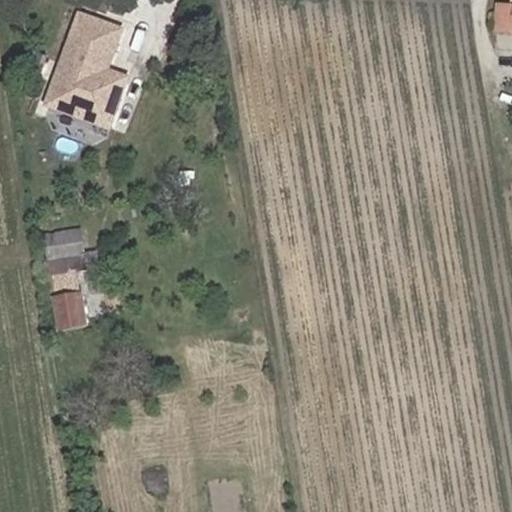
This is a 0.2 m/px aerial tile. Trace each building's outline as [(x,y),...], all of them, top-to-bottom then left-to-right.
[(499,21),(496,55),(511,55),(511,19),(511,22),(499,21)] [(96,98),(110,61),(104,59),(110,42),(77,30),(45,119),(88,136),(102,100),(96,98)] [(104,59),(110,61),(116,63),(116,62),(121,47),(110,42),(104,59)] [(102,100),(116,63),(110,61),(96,98),(102,100)] [(41,250),(44,268),(76,263),(73,246),(41,250)] [(54,311),(59,333),(78,329),(72,307),(54,311)]
